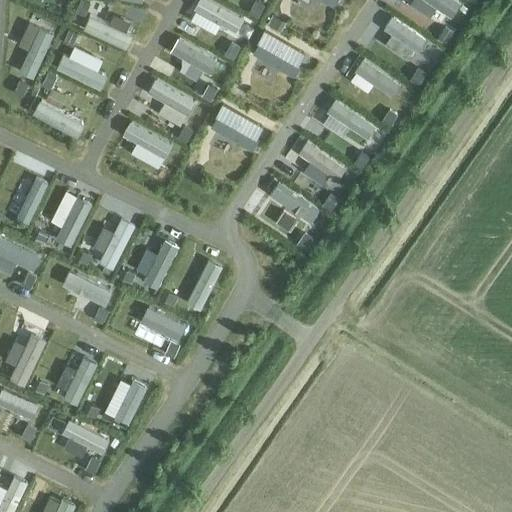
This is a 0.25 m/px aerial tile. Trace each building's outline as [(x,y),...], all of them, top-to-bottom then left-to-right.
[(84,0),(80,0),(76,11),(85,15),(90,2),(84,0)] [(258,0),(255,0),(249,12),(256,16),(263,3),(258,0)] [(274,15),(269,24),(281,31),(286,22),(274,15)] [(70,29),(64,41),(73,45),(78,32),(70,29)] [(445,29),(438,40),(446,45),(453,34),(445,29)] [(233,41),(225,54),(232,58),(240,45),(233,41)] [(417,67),(409,79),(418,84),(425,72),(417,67)] [(47,71),(41,84),(50,88),(56,75),(47,71)] [(20,80),(15,93),(24,96),(29,83),(20,80)] [(210,84),(202,96),(209,100),(216,88),(210,84)] [(390,108),(382,120),(390,126),(398,113),(390,108)] [(185,125),(178,138),(185,142),(192,129),(185,125)] [(362,151),(354,163),(362,168),(369,157),(362,151)] [(163,166),(156,178),(164,183),(172,171),(163,166)] [(332,191),(323,204),(331,209),(340,197),(332,191)] [(36,228),(32,237),(43,242),(47,233),(36,228)] [(305,232),(297,244),(305,249),(313,237),(305,232)] [(80,249),(76,258),(87,263),(91,254),(80,249)] [(124,268),(120,277),(131,282),(135,273),(124,268)] [(27,271),(21,284),(30,288),(36,276),(27,271)] [(166,290),(162,299),(172,304),(177,295),(166,290)] [(101,307),(95,320),(103,324),(109,311),(101,307)] [(172,340),(165,354),(174,358),(181,345),(172,340)] [(37,378),(33,387),(45,392),(49,383),(37,378)] [(86,401),(82,410),(95,416),(99,407),(86,401)] [(28,424),(22,437),(30,440),(36,428),(28,424)] [(93,454),(86,466),(95,471),(101,458),(93,454)]
